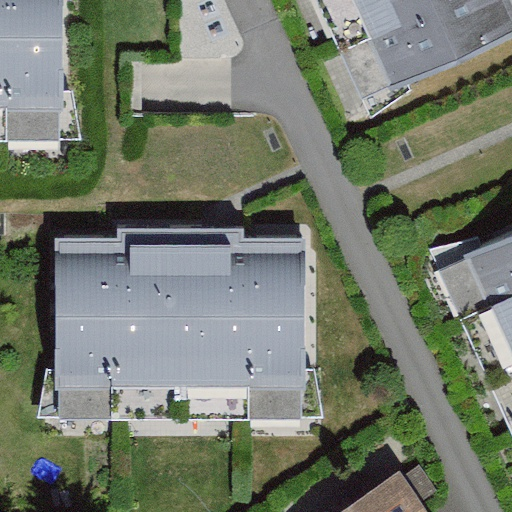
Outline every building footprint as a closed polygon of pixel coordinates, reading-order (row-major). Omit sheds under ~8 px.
[(61,0),(0,0),(0,109),(60,111),(61,0)] [(511,40),(511,0),(356,0),(397,91),(511,40)] [(511,235),(466,256),(511,356),(511,235)] [(301,247),(61,245),(60,381),(300,383),(301,247)] [(428,511),(411,486),(370,511),(428,511)]
